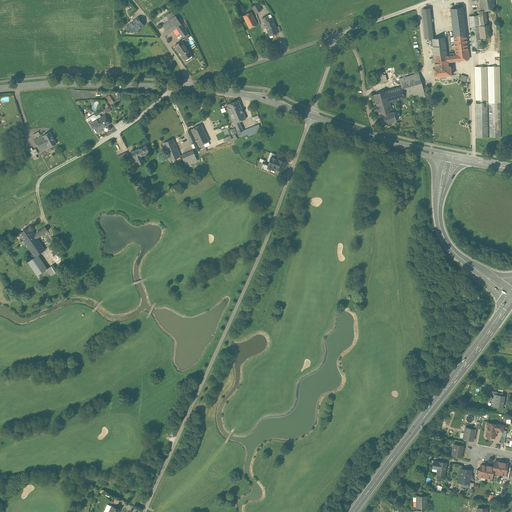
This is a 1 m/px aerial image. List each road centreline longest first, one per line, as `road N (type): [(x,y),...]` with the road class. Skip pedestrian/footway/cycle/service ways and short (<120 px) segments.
road 1 (residential): [(144,511),(262,252),(311,116)]
road 2 (primary): [(509,302),(352,511)]
road 3 (unclassified): [(170,86),(132,123),(37,179),(44,218)]
road 4 (residential): [(311,116),(341,34),(435,0)]
road 5 (secondary): [(170,86),(0,88)]
road 6 (primary): [(435,191),(446,246),(509,302)]
road 7 (secondary): [(311,116),(244,94),(191,88)]
